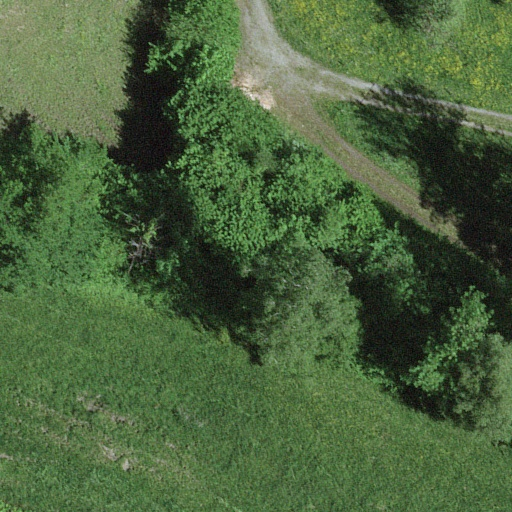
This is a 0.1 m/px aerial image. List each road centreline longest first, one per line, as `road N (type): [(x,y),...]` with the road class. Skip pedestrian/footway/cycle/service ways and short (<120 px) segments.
road 1 (track): [(242,0),(286,68),(511,159)]
road 2 (track): [(286,68),(333,161),(511,264)]
